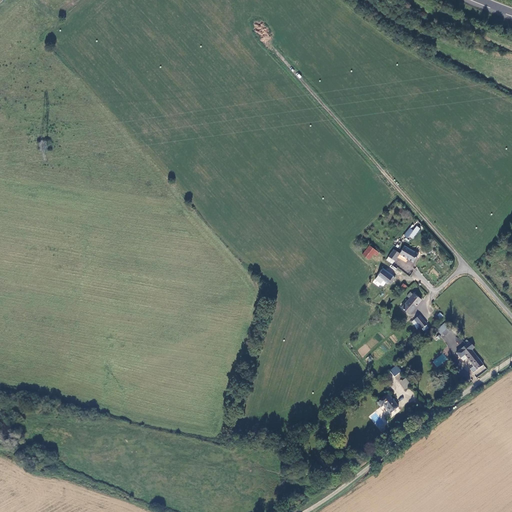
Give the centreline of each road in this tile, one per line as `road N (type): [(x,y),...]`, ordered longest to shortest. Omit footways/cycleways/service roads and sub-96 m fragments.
road 1 (track): [(257,30),(465,271)]
road 2 (unclassified): [(306,511),(511,360)]
